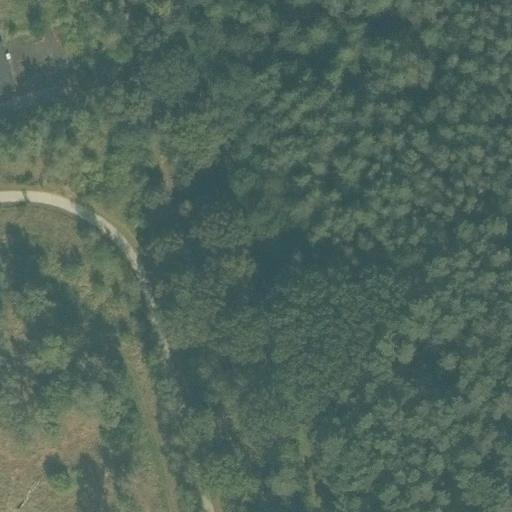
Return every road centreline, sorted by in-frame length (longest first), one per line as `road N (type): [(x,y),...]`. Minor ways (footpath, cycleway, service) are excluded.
road 1 (unknown): [(261,511),(249,412),(211,339),(123,0)]
road 2 (track): [(0,270),(57,287),(91,308),(124,368),(165,511)]
